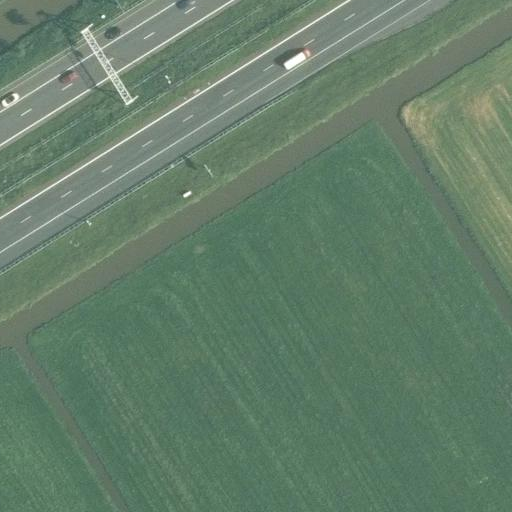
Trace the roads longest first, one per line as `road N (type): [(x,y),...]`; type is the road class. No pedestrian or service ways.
road 1 (motorway): [(0,244),(393,0)]
road 2 (motorway): [(205,0),(0,128)]
